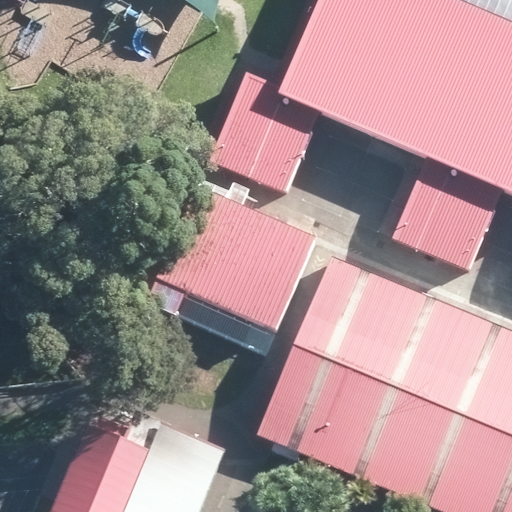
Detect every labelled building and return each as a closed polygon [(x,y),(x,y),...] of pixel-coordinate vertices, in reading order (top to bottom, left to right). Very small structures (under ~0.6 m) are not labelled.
[(227,0),(170,0),(216,23),(227,0)] [(511,53),(381,0),(333,0),(281,129),(511,222),(511,53)] [(318,150),(244,120),(212,197),(286,227),(318,150)] [(499,225),(421,193),(389,273),(466,304),(499,225)] [(328,274),(190,219),(150,320),(287,375),(328,274)] [(473,511),(288,438),(265,496),(303,511),(473,511)] [(147,511),(164,473),(97,446),(69,511),(147,511)]
